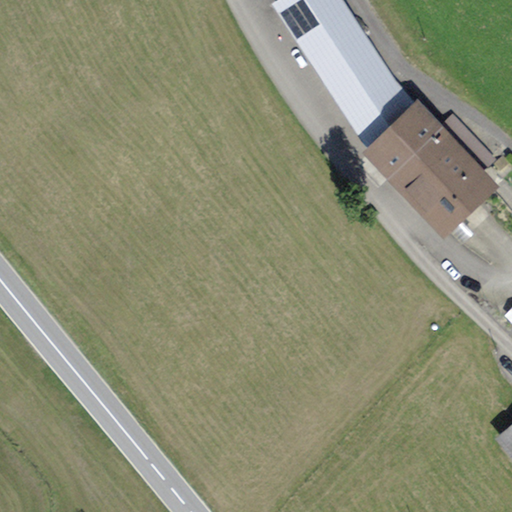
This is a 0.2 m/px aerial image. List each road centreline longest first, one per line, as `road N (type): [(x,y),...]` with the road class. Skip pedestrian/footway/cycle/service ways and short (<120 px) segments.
road 1 (residential): [(511,347),(420,259),(328,146),(232,0)]
road 2 (secondary): [(0,278),(189,511)]
